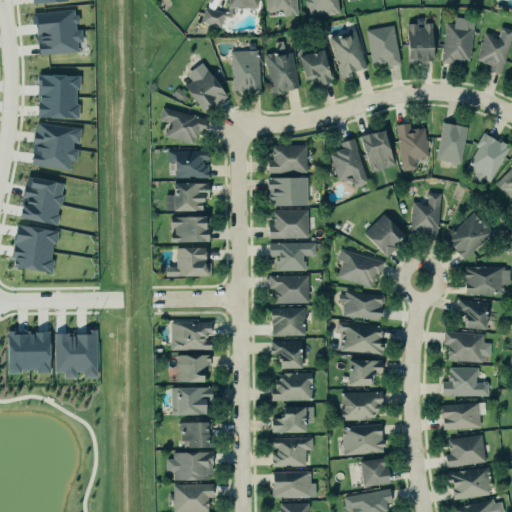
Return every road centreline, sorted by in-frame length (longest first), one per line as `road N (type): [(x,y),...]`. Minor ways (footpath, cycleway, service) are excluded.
road 1 (track): [(126,511),(119,0)]
road 2 (residential): [(244,511),(237,129)]
road 3 (residential): [(237,129),(292,125),(405,95),(455,94),(511,114)]
road 4 (residential): [(424,280),(412,380),(426,511)]
road 5 (residential): [(2,0),(8,110),(0,164)]
